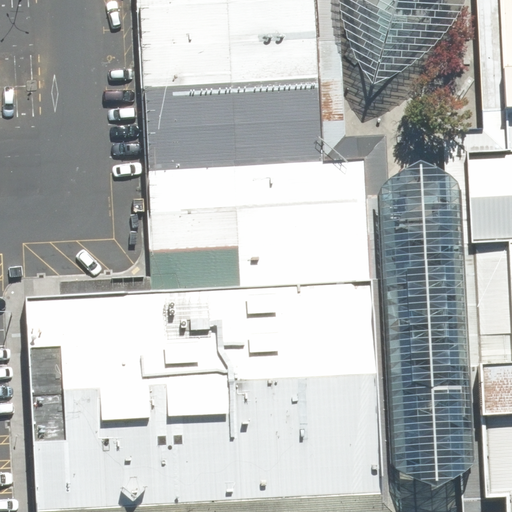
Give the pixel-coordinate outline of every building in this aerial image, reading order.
[(201,0),(136,4),(139,45),(317,34),(315,0),(201,0)] [(511,0),(494,0),(503,154),(511,153),(511,0)] [(142,86),(320,75),(317,34),(139,45),(142,86)] [(320,116),(320,75),(142,86),(145,127),(320,116)] [(324,157),(320,116),(145,127),(148,168),(324,157)] [(511,153),(503,154),(464,156),(468,244),(511,241),(511,153)] [(324,157),(148,168),(149,208),(368,196),(366,155),(324,157)] [(368,196),(149,208),(151,247),(370,236),(368,196)] [(370,236),(151,247),(154,291),(372,281),(370,236)] [(511,241),(468,244),(475,366),(511,364),(511,241)] [(154,291),(27,298),(37,511),(111,511),(384,498),(372,281),(154,291)] [(473,366),(475,420),(511,417),(511,364),(475,366),(473,366)]
